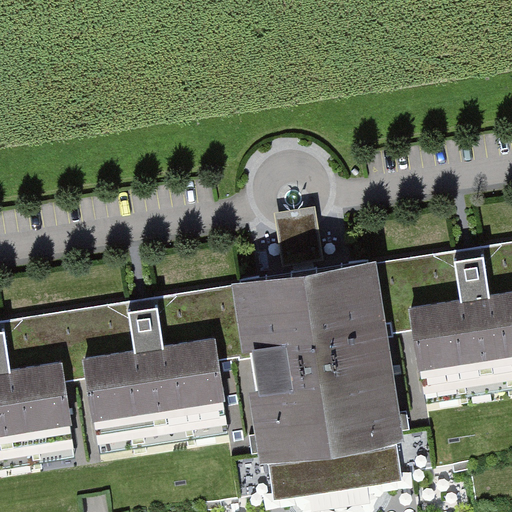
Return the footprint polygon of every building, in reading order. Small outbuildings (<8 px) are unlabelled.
[(302,228),(282,231),(289,275),(328,269),(321,225),(302,228)] [(511,238),(384,260),(410,416),(511,399),(511,238)] [(289,275),(240,283),(265,433),(269,460),(277,459),(283,492),(408,472),(402,439),(413,438),(410,416),(384,260),(328,269),(289,275)] [(240,283),(76,309),(101,460),(265,433),(240,283)] [(76,309),(0,321),(0,475),(101,460),(76,309)]
